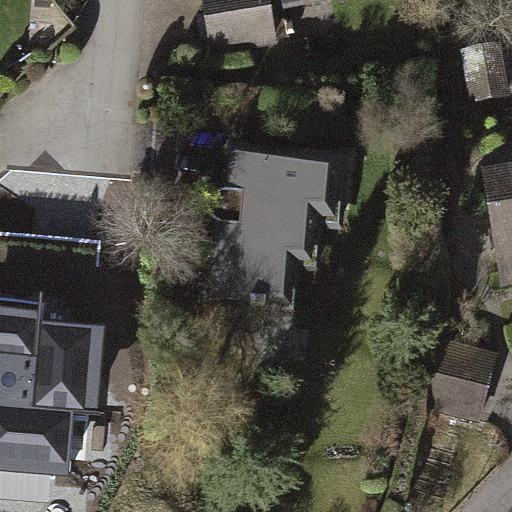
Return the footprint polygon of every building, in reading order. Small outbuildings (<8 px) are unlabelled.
[(201,0),(211,60),(277,50),(272,16),(337,5),(335,0),(201,0)] [(502,50),(461,57),(470,110),(511,103),(502,50)] [(352,157),(238,140),(232,201),(223,203),(215,209),(214,220),(218,230),(210,305),(297,311),(300,273),(323,275),(328,234),(347,234),(352,157)] [(511,171),(481,177),(502,292),(511,290),(511,171)] [(0,477),(68,483),(73,417),(103,419),(110,334),(45,329),(47,306),(0,302),(0,477)] [(498,359),(439,343),(420,412),(479,428),(498,359)]
